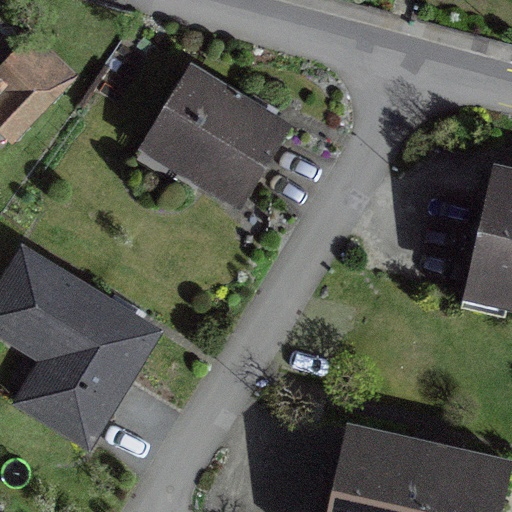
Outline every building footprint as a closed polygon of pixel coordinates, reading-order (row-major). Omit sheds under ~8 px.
[(14,90),(0,107),(0,131),(25,152),(78,88),(41,57),(14,90)] [(0,107),(14,90),(0,78),(0,107)] [(262,223),(307,142),(194,80),(150,161),(262,223)] [(465,302),(511,312),(511,176),(494,173),(465,302)] [(33,400),(112,449),(179,344),(33,252),(0,303),(0,343),(50,374),(33,400)] [(511,484),(341,452),(329,511),(508,511),(511,501),(511,484)]
